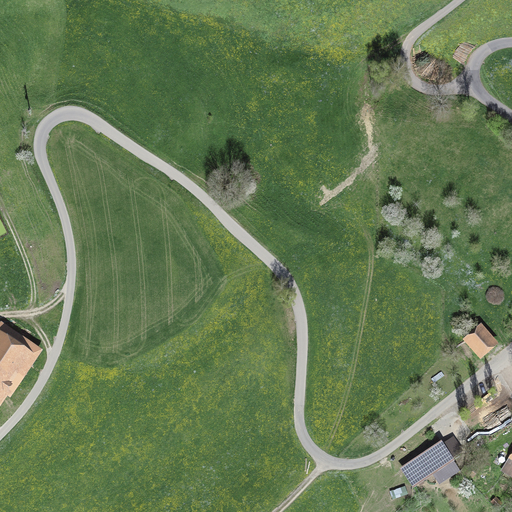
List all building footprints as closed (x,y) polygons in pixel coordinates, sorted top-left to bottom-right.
[(0,394),(5,388),(11,393),(39,351),(5,327),(0,334),(0,394)] [(492,345),(479,331),(469,339),(482,354),(492,345)] [(475,413),(484,426),(504,413),(495,399),(475,413)] [(434,431),(439,437),(445,439),(456,430),(448,420),(434,431)] [(456,470),(451,461),(437,470),(443,479),(456,470)]
